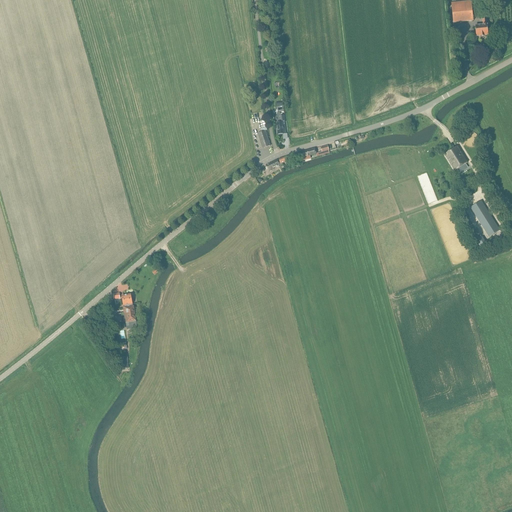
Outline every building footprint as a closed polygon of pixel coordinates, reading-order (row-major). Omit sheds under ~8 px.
[(451,3),(453,23),(473,21),(471,1),(451,3)] [(491,35),(491,30),(491,29),(488,29),(486,19),(482,19),(483,25),(475,26),(476,32),(476,36),(479,36),(479,37),(485,37),(485,36),(488,35),(491,35)] [(285,122),(285,115),(280,116),(281,122),(277,123),(278,135),(286,134),(284,122),(285,122)] [(261,132),(258,133),(263,148),(270,146),(265,131),(267,130),(266,127),(260,129),(261,132)] [(322,152),(316,153),(317,157),(330,153),(327,146),(321,148),(322,152)] [(468,162),(460,151),(457,146),(445,155),(455,171),(457,169),(460,173),(467,168),(465,164),(468,162)] [(308,156),(316,153),(315,148),(300,153),(301,157),(301,158),(302,161),(309,159),(308,156)] [(279,159),(280,164),(293,160),(291,155),(279,159)] [(271,169),(280,165),(277,160),(266,166),(269,172),(272,170),(271,169)] [(482,201),(471,207),(490,237),(500,230),(482,201)] [(130,305),(133,305),(131,294),(122,296),(124,308),(123,308),(123,309),(128,308),(128,307),(130,306),(130,305)] [(128,308),(123,309),(124,313),(123,313),(123,316),(125,316),(127,329),(137,327),(134,306),(133,306),(133,305),(130,305),(130,306),(128,307),(128,308)]
